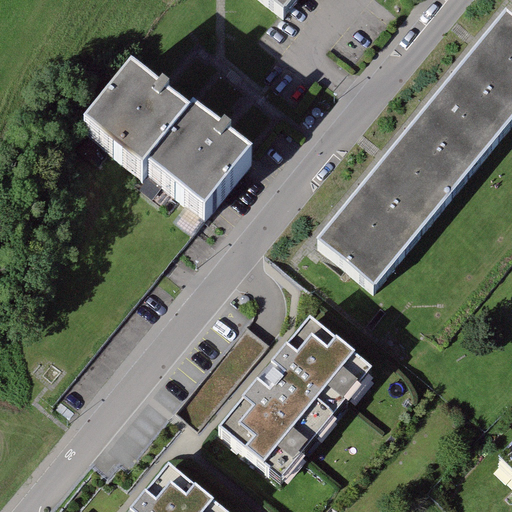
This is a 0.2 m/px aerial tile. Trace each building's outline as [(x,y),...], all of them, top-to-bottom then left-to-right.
[(257,0),(290,26),(311,0),(257,0)] [(344,233),(326,255),(383,301),(511,143),(511,27),(486,59),(446,109),(394,172),(344,233)] [(158,186),(203,128),(144,83),(96,145),(154,191),(158,186)] [(158,186),(214,230),(259,172),(203,128),(158,186)] [(376,379),(310,324),(218,436),(284,491),(376,379)] [(212,511),(167,475),(136,511),(212,511)]
